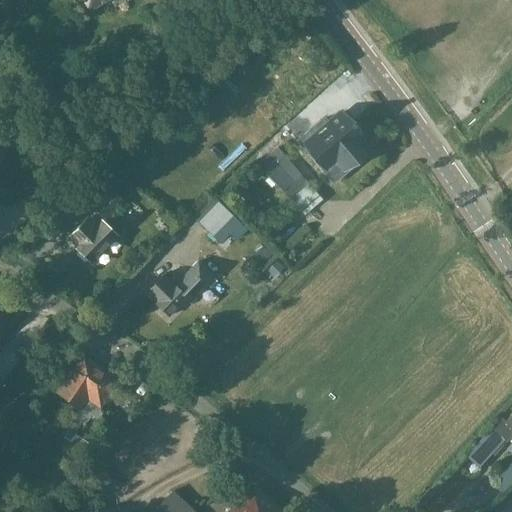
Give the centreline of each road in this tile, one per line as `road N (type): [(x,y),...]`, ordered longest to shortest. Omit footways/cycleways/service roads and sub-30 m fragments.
road 1 (residential): [(0,272),(119,346),(321,511)]
road 2 (tertiary): [(511,269),(316,0)]
